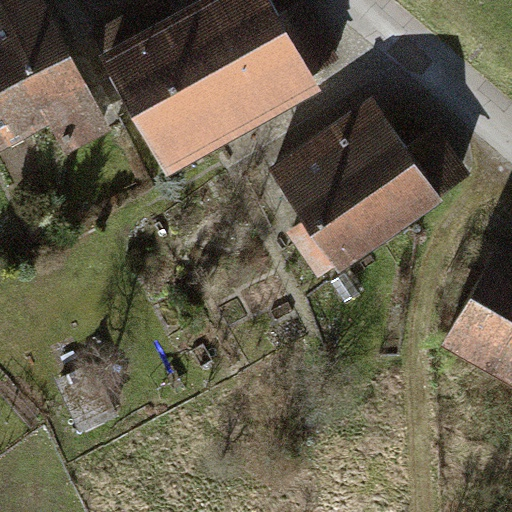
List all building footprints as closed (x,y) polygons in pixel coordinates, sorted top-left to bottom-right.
[(0,135),(52,108),(66,142),(103,119),(41,0),(23,0),(4,8),(0,11),(0,135)] [(98,31),(164,150),(333,56),(305,6),(283,17),(273,0),(210,0),(151,33),(137,9),(98,31)] [(314,175),(384,265),(479,191),(408,102),(314,175)] [(511,292),(486,349),(511,361),(511,292)] [(390,511),(390,491),(290,493),(290,511),(390,511)]
